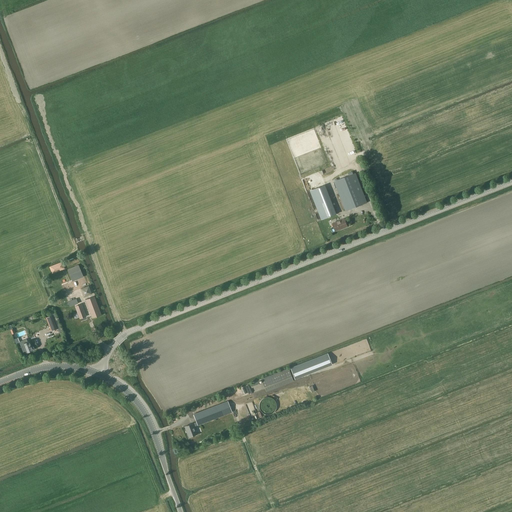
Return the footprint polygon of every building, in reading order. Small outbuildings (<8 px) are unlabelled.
[(367,202),(361,186),(356,173),(334,181),(346,211),(367,202)] [(337,214),(330,198),(325,185),(310,191),(321,220),(337,214)] [(336,231),(348,226),(345,218),(332,223),(336,231)] [(62,261),(49,266),(52,274),(65,269),(62,261)] [(72,282),(84,277),(79,265),(67,270),(72,282)] [(89,285),(80,289),(83,297),(92,294),(89,285)] [(85,299),(92,318),(101,315),(94,296),(85,299)] [(70,306),(78,303),(76,298),(68,302),(70,306)] [(79,319),(86,316),(81,304),(74,306),(79,319)] [(53,315),(46,317),(51,331),(58,328),(53,315)] [(27,342),(25,336),(21,338),(26,352),(33,349),(29,341),(27,342)] [(327,353),(290,368),(295,379),(332,364),(327,353)] [(266,392),(293,381),(288,368),(261,379),(266,392)] [(275,408),(275,407),(275,406),(275,404),(274,403),(273,402),(272,401),(270,400),(268,399),(267,399),(266,399),(264,400),(262,400),(261,401),(260,402),(259,404),(259,406),(258,407),(259,409),(259,410),(260,412),(261,413),(262,414),(263,415),(265,416),(266,416),(268,416),(270,415),(271,415),(272,414),(274,412),(274,411),(275,409),(275,408)] [(198,425),(231,412),(232,412),(228,401),(193,415),(196,422),(193,423),(185,426),(189,437),(197,434),(194,426),(197,425),(198,425)]
